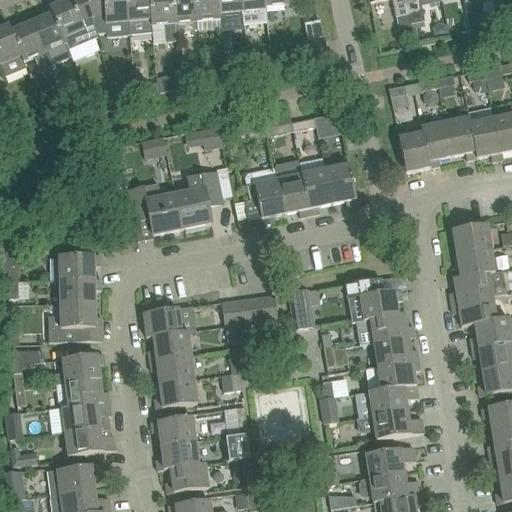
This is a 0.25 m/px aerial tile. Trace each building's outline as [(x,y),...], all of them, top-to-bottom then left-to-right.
[(49,10),(51,16),(52,16),(62,41),(63,41),(65,46),(67,52),(97,39),(96,35),(93,23),(86,0),(61,0),(63,4),(49,10)] [(86,0),(93,23),(96,35),(105,34),(105,39),(129,37),(125,0),(86,0)] [(125,0),(129,37),(151,35),(151,29),(150,23),(151,23),(148,0),(125,0)] [(171,0),(148,0),(151,23),(150,23),(151,29),(162,28),(163,45),(176,44),(174,27),(171,0)] [(194,0),(171,0),(174,27),(197,24),(194,0)] [(217,0),(194,0),(197,24),(220,22),(219,16),(217,0)] [(217,0),(219,16),(220,22),(221,30),(243,27),(240,0),(217,0)] [(263,0),(240,0),(243,27),(266,25),(266,21),(264,9),(263,0)] [(263,0),(264,9),(266,21),(271,20),(273,18),(273,8),(287,7),(287,4),(300,2),(299,0),(263,0)] [(395,19),(408,17),(405,0),(367,0),(369,5),(392,1),(395,19)] [(405,0),(408,17),(412,36),(417,36),(416,31),(426,29),(423,14),(419,0),(405,0)] [(461,0),(465,17),(480,14),(477,3),(476,0),(461,0)] [(51,16),(31,24),(43,55),(50,68),(71,59),(67,52),(65,46),(63,41),(62,41),(52,16),(51,16)] [(31,24),(10,33),(20,58),(20,59),(22,64),(34,59),(41,75),(50,70),(43,55),(31,24)] [(10,33),(8,28),(0,30),(0,69),(4,78),(25,70),(22,64),(20,59),(20,58),(10,33)] [(299,67),(327,62),(324,46),(296,52),(299,67)] [(245,59),(246,67),(248,78),(270,73),(268,58),(267,54),(245,59)] [(223,67),(223,72),(225,82),(248,78),(246,67),(232,70),(231,66),(223,67)] [(499,69),(482,73),(484,81),(501,78),(499,69)] [(223,72),(201,76),(203,87),(225,82),(223,72)] [(484,81),(482,73),(466,76),(468,85),(484,81)] [(201,76),(179,81),(181,91),(203,87),(201,76)] [(452,79),(435,82),(437,91),(453,88),(452,79)] [(179,81),(156,85),(158,96),(181,91),(179,81)] [(437,91),(435,82),(419,86),(421,94),(437,91)] [(158,96),(156,85),(132,90),(134,101),(158,96)] [(387,92),(389,101),(406,97),(404,88),(387,92)] [(78,101),(66,104),(68,114),(80,112),(78,101)] [(68,114),(66,104),(44,109),(46,119),(68,114)] [(0,105),(0,128),(10,124),(1,105),(0,105)] [(511,117),(492,122),(500,156),(511,153),(511,117)] [(330,118),(313,122),(315,130),(332,127),(330,118)] [(289,120),(266,125),(269,140),(285,136),(284,128),(291,126),(289,120)] [(468,120),(444,125),(451,160),(465,157),(466,163),(476,161),(469,127),(468,120)] [(315,130),(313,122),(296,125),(297,134),(315,130)] [(492,122),(469,127),(476,161),(489,158),(491,165),(501,163),(500,156),(492,122)] [(269,140),(266,125),(236,131),(239,145),(269,140)] [(420,130),(421,137),(422,136),(429,171),(439,169),(438,162),(451,160),(444,125),(420,130)] [(186,150),(203,148),(203,153),(221,151),(219,133),(218,131),(199,133),(194,134),(184,136),(186,150)] [(422,136),(421,137),(398,141),(405,176),(429,171),(422,136)] [(149,144),(141,145),(144,161),(152,159),(149,144)] [(348,168),(324,173),(331,207),(345,204),(346,211),(357,209),(348,168)] [(284,217),(277,182),(275,171),(247,176),(244,181),(248,204),(243,205),(248,231),(272,226),(271,219),(284,217)] [(324,173),(301,178),(309,218),(319,216),(318,210),(331,207),(324,173)] [(207,210),(223,207),(218,181),(217,175),(186,181),(188,195),(174,197),(181,232),(211,226),(207,210)] [(301,178),(277,182),(284,217),(298,214),(299,220),(309,218),(301,178)] [(149,222),(152,238),(181,232),(174,197),(160,200),(158,187),(127,193),(133,226),(149,222)] [(451,233),(455,257),(490,252),(486,227),(451,233)] [(451,272),(453,282),(487,276),(487,277),(494,276),(490,252),(455,257),(458,271),(451,272)] [(50,283),(59,283),(94,282),(94,269),(100,269),(100,258),(58,259),(58,262),(49,262),(50,283)] [(8,268),(8,284),(17,283),(17,268),(8,268)] [(449,297),(450,307),(491,300),(487,277),(487,276),(453,282),(455,295),(449,297)] [(59,283),(59,308),(94,307),(94,293),(101,293),(100,282),(94,282),(59,283)] [(17,283),(8,284),(9,302),(18,301),(17,283)] [(288,297),(290,310),(294,334),(313,331),(308,293),(288,297)] [(363,324),(369,323),(369,322),(397,318),(397,317),(395,304),(402,303),(400,293),(359,299),(363,324)] [(274,299),(261,301),(264,324),(277,323),(274,299)] [(461,330),(474,328),(473,327),(495,324),(495,323),(491,300),(450,307),(452,317),(458,316),(461,330)] [(261,301),(249,302),(252,326),(264,324),(261,301)] [(236,304),(238,318),(239,328),(252,326),(249,302),(236,304)] [(94,307),(59,308),(60,319),(47,320),(48,345),(77,345),(102,344),(101,321),(95,321),(94,307)] [(146,341),(152,340),(180,336),(177,312),(143,316),(146,341)] [(369,322),(369,323),(373,346),(408,340),(408,341),(414,340),(412,329),(406,330),(404,316),(397,317),(397,318),(369,322)] [(223,320),(225,330),(233,329),(239,328),(238,318),(223,320)] [(469,342),(471,352),(511,345),(508,321),(495,323),(495,324),(473,327),(474,328),(476,341),(469,342)] [(233,329),(225,330),(227,346),(236,345),(233,329)] [(148,354),(149,364),(190,359),(187,335),(180,336),(152,340),(154,353),(148,354)] [(321,338),(323,354),(332,353),(329,336),(321,338)] [(18,337),(8,337),(8,346),(18,346),(18,337)] [(373,346),(377,370),(418,363),(416,353),(410,354),(408,341),(408,340),(373,346)] [(479,361),(481,374),(511,369),(511,345),(471,352),(472,362),(479,361)] [(332,353),(323,354),(326,371),(335,369),(332,353)] [(9,355),(14,393),(23,392),(21,376),(20,376),(19,371),(33,369),(33,366),(43,365),(42,354),(9,355)] [(66,386),(66,387),(99,382),(97,369),(104,368),(102,357),(62,362),(64,375),(53,377),(54,387),(66,386)] [(157,374),(158,387),(193,383),(190,359),(149,364),(150,374),(157,374)] [(220,378),(220,379),(240,377),(238,360),(229,361),(231,377),(220,378)] [(365,372),(369,395),(381,393),(381,394),(415,388),(413,374),(420,373),(418,363),(377,370),(365,372)] [(511,369),(481,374),(483,388),(477,389),(479,400),(511,394),(511,369)] [(240,377),(220,379),(222,395),(233,393),(233,394),(242,393),(240,377)] [(66,387),(69,409),(69,410),(109,405),(107,395),(101,396),(99,382),(66,387)] [(193,383),(158,387),(160,401),(154,402),(155,412),(196,407),(193,383)] [(322,386),(324,402),(333,401),(331,384),(322,386)] [(368,395),(372,419),(406,414),(405,404),(418,402),(415,388),(381,394),(381,393),(369,395),(368,395)] [(23,392),(14,393),(17,410),(25,409),(23,392)] [(324,402),(319,403),(323,428),(338,425),(334,401),(333,401),(324,402)] [(109,429),(109,428),(108,419),(111,419),(109,405),(69,410),(69,409),(61,410),(65,435),(109,429)] [(489,421),(491,435),(511,431),(511,406),(481,412),(482,422),(489,421)] [(235,411),(239,439),(248,437),(244,410),(235,411)] [(406,414),(372,419),(376,444),(423,436),(421,422),(408,424),(406,414)] [(158,435),(160,449),(195,444),(191,420),(150,425),(152,436),(158,435)] [(5,424),(8,442),(19,441),(17,430),(16,422),(5,424)] [(68,460),(115,453),(113,439),(110,440),(109,429),(65,435),(68,460)] [(487,449),(488,460),(511,455),(511,431),(491,435),(493,448),(487,449)] [(251,461),(248,437),(239,439),(223,441),(226,465),(251,461)] [(157,474),(170,472),(198,468),(198,467),(195,444),(160,449),(162,463),(155,463),(157,474)] [(365,458),(369,482),(403,476),(402,466),(414,464),(412,450),(365,458)] [(9,454),(10,460),(11,470),(36,467),(35,457),(20,459),(19,452),(9,454)] [(496,469),(499,482),(511,479),(511,455),(488,460),(490,470),(496,469)] [(47,474),(50,498),(94,493),(93,483),(106,481),(104,467),(47,474)] [(170,472),(171,485),(165,486),(166,497),(207,492),(204,467),(198,467),(198,468),(170,472)] [(243,470),(245,483),(245,486),(254,485),(252,469),(243,470)] [(20,475),(0,477),(0,479),(3,505),(23,502),(20,475)] [(372,506),(379,505),(379,504),(420,498),(418,484),(405,486),(403,476),(369,482),(372,506)] [(511,479),(499,482),(501,496),(494,497),(496,507),(511,504),(511,479)] [(48,499),(50,511),(109,511),(108,501),(95,503),(94,493),(50,498),(48,499)] [(247,499),(248,511),(257,511),(255,497),(247,499)] [(345,498),(327,498),(329,511),(331,511),(347,510),(345,498)] [(379,504),(379,505),(380,511),(415,511),(415,509),(421,508),(420,498),(379,504)]
